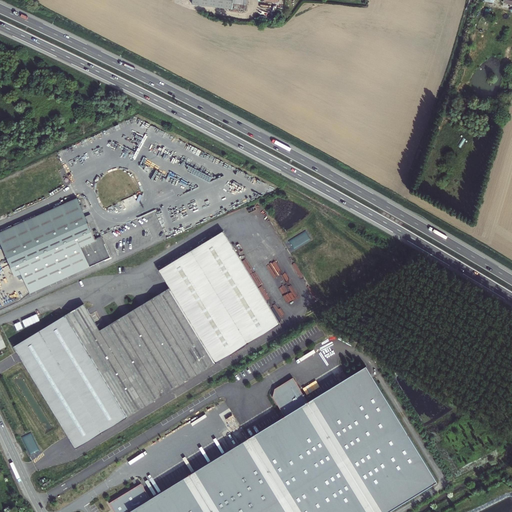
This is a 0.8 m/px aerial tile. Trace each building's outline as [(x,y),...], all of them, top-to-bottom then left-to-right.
[(246,11),(247,0),(225,0),(224,8),(246,11)] [(80,199),(0,234),(0,237),(11,262),(92,226),(80,199)] [(105,240),(99,243),(92,226),(11,262),(19,280),(25,277),(33,297),(93,270),(93,271),(114,261),(105,240)] [(222,226),(158,265),(169,282),(213,359),(279,318),(222,226)] [(83,299),(66,315),(129,411),(213,359),(169,282),(107,322),(104,317),(101,318),(93,305),(89,308),(83,299)] [(117,511),(392,511),(437,485),(367,372),(347,384),(337,367),(301,389),(295,379),(276,391),(274,398),(276,403),(111,501),(117,511)]
